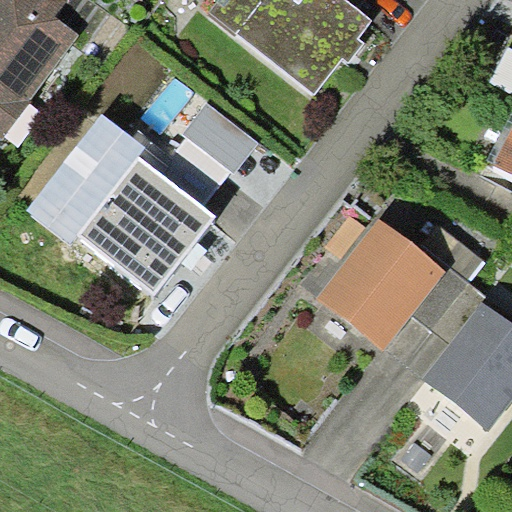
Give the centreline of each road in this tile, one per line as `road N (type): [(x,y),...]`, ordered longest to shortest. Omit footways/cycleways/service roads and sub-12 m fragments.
road 1 (residential): [(459,0),(134,415)]
road 2 (residential): [(309,511),(134,415)]
road 3 (residential): [(134,415),(0,341)]
